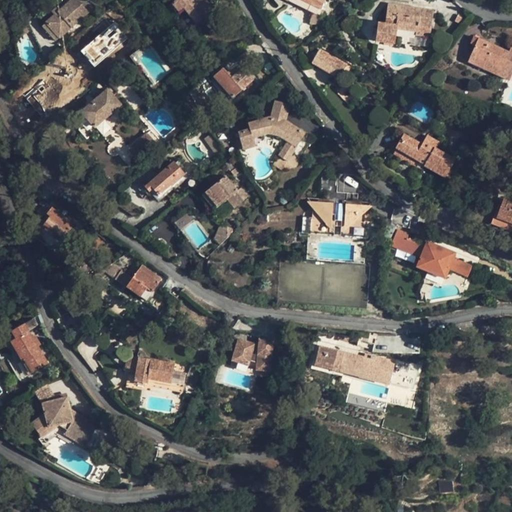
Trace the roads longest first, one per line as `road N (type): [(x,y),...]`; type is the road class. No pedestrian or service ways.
road 1 (residential): [(0,433),(17,455),(76,492),(173,503),(297,482),(309,467),(301,451),(193,453),(141,431),(97,385),(32,247)]
road 2 (residential): [(511,320),(377,328),(266,319),(229,302),(142,251),(67,189),(17,121),(0,66)]
road 3 (residential): [(246,0),(368,164),(440,224),(511,268)]
